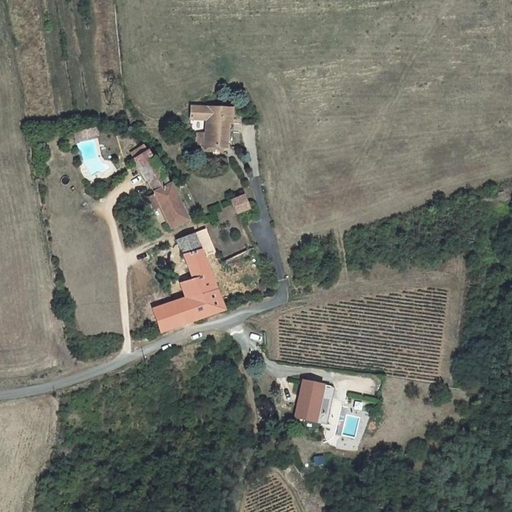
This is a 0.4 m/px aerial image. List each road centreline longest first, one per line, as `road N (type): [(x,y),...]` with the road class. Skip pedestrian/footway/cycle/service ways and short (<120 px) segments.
road 1 (unclassified): [(0,395),(86,375),(278,299),(282,277),(255,181)]
road 2 (track): [(231,511),(251,418),(240,342),(226,319)]
